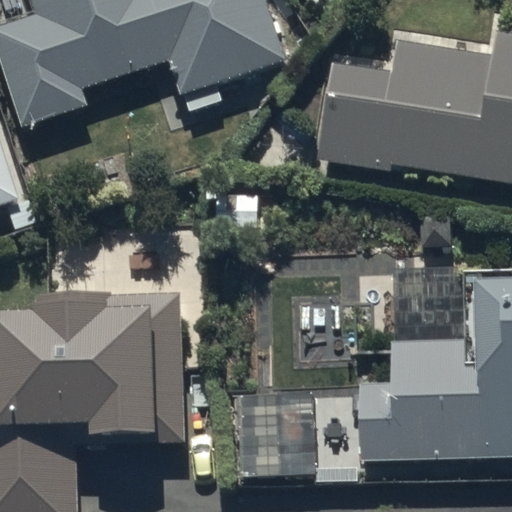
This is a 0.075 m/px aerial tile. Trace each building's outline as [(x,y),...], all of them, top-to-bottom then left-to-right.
[(26,0),(35,28),(0,38),(0,60),(25,143),(90,123),(84,105),(172,78),(182,113),(287,81),(261,0),(26,0)] [(511,51),(500,50),(496,72),(400,58),(395,92),(334,83),(320,173),(511,202),(511,51)] [(0,223),(22,217),(0,151),(0,223)] [(395,404),(361,405),(363,476),(511,473),(511,290),(474,291),(475,358),(393,360),(393,363),(395,404)] [(0,322),(0,511),(81,511),(80,456),(97,455),(97,465),(187,463),(183,308),(36,311),(37,334),(7,335),(7,322),(0,322)]
